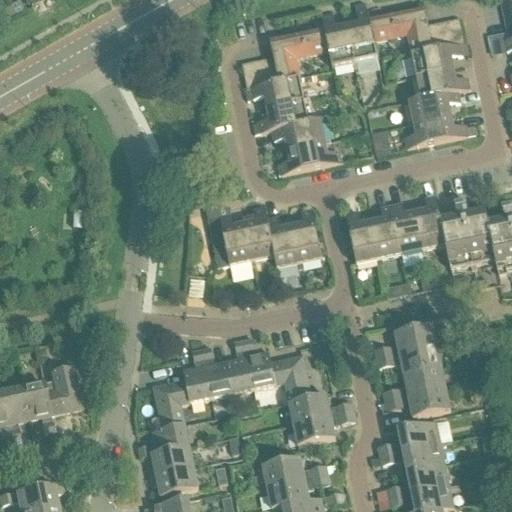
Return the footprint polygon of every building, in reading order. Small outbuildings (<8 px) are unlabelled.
[(511,3),(501,5),(507,33),(511,31),(511,3)] [(10,21),(24,13),(20,5),(6,13),(10,21)] [(357,77),(380,72),(374,46),(370,25),(368,14),(356,16),(359,28),(347,30),(356,72),(357,77)] [(424,14),(370,25),(374,46),(407,39),(412,59),(433,55),(428,29),(425,19),(424,14)] [(322,23),(325,34),(330,56),(329,56),(332,72),(353,68),(354,73),(356,72),(347,30),(336,32),(334,21),(322,23)] [(459,23),(448,25),(453,50),(460,49),(461,49),(465,49),(459,23)] [(444,52),(453,50),(448,25),(438,27),(444,52)] [(433,55),(444,52),(438,27),(428,29),(433,55)] [(325,34),(279,44),(271,46),(270,46),(274,61),(279,87),(300,83),(296,63),(329,56),(330,56),(325,34)] [(411,83),(454,74),(451,62),(463,60),(461,49),(460,49),(453,50),(444,52),(433,55),(412,59),(416,79),(411,80),(411,83)] [(279,87),(274,61),(264,63),(269,89),(279,87)] [(258,92),(269,89),(264,63),(253,66),(258,92)] [(242,68),(245,82),(247,94),(258,92),(253,66),(242,68)] [(454,74),(411,83),(412,85),(417,84),(421,103),(421,104),(458,96),(458,97),(470,94),(467,83),(456,85),(454,74)] [(304,102),(300,83),(279,87),(269,89),(258,92),(247,94),(246,94),(248,105),(265,101),(268,113),(310,104),(309,101),(304,102)] [(408,127),(409,130),(451,121),(449,110),(460,107),(458,97),(458,96),(421,104),(421,103),(409,106),(414,126),(408,127)] [(258,126),(261,138),(273,135),(309,127),(305,107),(310,106),(310,104),(268,113),(270,124),(258,126)] [(405,142),(408,154),(468,141),(465,130),(454,132),(451,121),(409,130),(414,129),(416,140),(405,142)] [(309,127),(273,135),(275,146),(286,144),(288,155),(331,146),(330,144),(325,145),(321,124),(309,127)] [(377,160),(392,157),(387,135),(372,138),(377,160)] [(279,169),(282,180),(342,168),(339,156),(328,158),(326,148),(331,146),(288,155),(291,166),(279,169)] [(427,215),(416,217),(425,259),(428,259),(427,254),(446,250),(441,224),(442,224),(437,200),(425,203),(427,215)] [(496,264),(489,228),(486,215),(469,218),(466,205),(455,207),(458,221),(442,224),(441,224),(446,250),(451,274),(471,269),(472,275),(477,274),(476,268),(496,264)] [(403,208),(392,210),(402,259),(422,255),(423,260),(425,259),(416,217),(405,219),(403,208)] [(505,225),(489,228),(496,264),(498,278),(511,275),(511,209),(502,211),(505,225)] [(383,224),(372,226),(381,269),(383,268),(382,263),(402,259),(392,210),(380,212),(383,224)] [(251,271),(254,271),(245,228),(234,231),(230,211),(206,216),(218,273),(250,266),(251,271)] [(256,226),(245,228),(254,271),(256,270),(255,265),(275,261),(267,224),(268,224),(266,212),(254,215),(256,226)] [(304,228),(292,231),(301,273),(304,273),(302,267),(323,263),(313,215),(301,217),(304,228)] [(381,269),(372,226),(360,229),(358,217),(346,220),(357,268),(377,264),(378,269),(381,269)] [(278,222),(268,224),(267,224),(275,261),(277,273),(297,268),(299,274),(301,273),(292,231),(281,233),(278,222)] [(421,282),(423,296),(432,294),(429,281),(421,282)] [(200,287),(199,304),(213,304),(214,287),(200,287)] [(375,355),(377,364),(437,351),(433,330),(395,338),(398,350),(375,355)] [(253,344),(244,346),(254,394),(275,390),(271,368),(269,357),(257,360),(253,344)] [(238,364),(226,366),(233,399),(254,394),(244,346),(235,348),(238,364)] [(437,351),(377,364),(379,374),(402,369),(404,380),(442,373),(437,351)] [(461,382),(488,380),(487,352),(459,353),(461,382)] [(211,353),(201,355),(212,403),(233,399),(226,366),(214,369),(211,353)] [(196,373),(183,375),(185,386),(186,386),(191,408),(212,403),(201,355),(192,357),(196,373)] [(271,368),(275,390),(285,388),(289,408),(312,404),(312,403),(303,361),(271,368)] [(53,385),(43,388),(50,420),(82,414),(73,370),(50,375),(53,385)] [(384,397),(386,407),(446,394),(442,373),(404,380),(407,392),(384,397)] [(154,392),(163,435),(185,430),(181,410),(191,408),(186,386),(185,386),(154,392)] [(43,388),(23,392),(30,424),(40,422),(44,438),(54,436),(50,420),(43,388)] [(23,392),(1,396),(11,445),(20,443),(17,427),(30,424),(23,392)] [(446,394),(386,407),(388,416),(411,411),(413,423),(451,415),(446,394)] [(1,396),(0,396),(0,440),(1,447),(11,445),(1,396)] [(312,404),(289,408),(294,430),(354,417),(352,408),(329,412),(327,400),(312,403),(312,404)] [(354,417),(294,430),(298,451),(336,443),(333,431),(356,426),(354,417)] [(378,452),(380,461),(441,448),(436,427),(399,435),(401,447),(378,452)] [(461,450),(458,427),(446,428),(449,451),(461,450)] [(481,440),(497,437),(495,428),(479,432),(481,440)] [(155,449),(150,450),(139,452),(141,462),(152,460),(152,459),(189,451),(185,430),(163,435),(152,437),(155,449)] [(497,437),(481,440),(484,455),(500,451),(497,437)] [(233,460),(242,458),(238,442),(230,443),(233,460)] [(441,448),(380,461),(382,470),(405,466),(408,477),(445,470),(441,448)] [(148,473),(150,482),(194,472),(189,451),(152,459),(152,460),(155,471),(148,473)] [(263,471),(268,492),(328,479),(326,470),(303,475),(301,463),(263,471)] [(387,494),(389,503),(449,491),(445,470),(408,477),(410,489),(387,494)] [(194,472),(150,482),(152,491),(159,490),(161,502),(199,494),(194,472)] [(220,490),(229,488),(226,472),(216,474),(220,490)] [(321,503),(309,505),(307,494),(330,489),(328,479),(268,492),(271,511),(281,511),(283,511),(321,503)] [(59,488),(0,500),(0,504),(1,510),(17,507),(18,511),(51,511),(57,511),(55,499),(61,498),(59,488)] [(453,511),(449,491),(389,503),(390,511),(394,511),(414,508),(414,511),(453,511)] [(283,511),(325,511),(346,508),(344,498),(321,503),(283,511)] [(223,503),(224,511),(233,511),(232,501),(223,503)]
